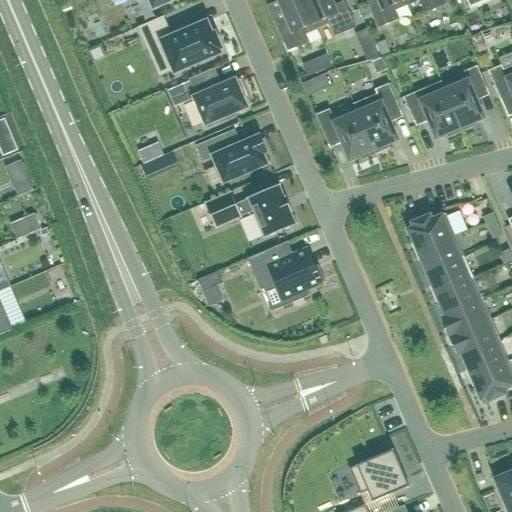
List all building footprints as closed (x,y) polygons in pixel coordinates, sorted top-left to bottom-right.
[(149,0),(153,8),(172,0),(149,0)] [(263,0),(267,13),(279,10),(276,0),(263,0)] [(317,29),(304,0),(278,0),(286,18),(275,23),(287,52),(309,43),(305,34),(317,29)] [(304,0),(317,29),(329,24),(334,37),(355,28),(344,1),(333,6),(330,0),(304,0)] [(368,7),(378,29),(399,19),(395,11),(407,6),(404,0),(378,0),(379,2),(368,7)] [(404,0),(407,6),(419,1),(424,14),(446,5),(443,0),(404,0)] [(465,0),(470,10),(491,1),(490,0),(465,0)] [(168,31),(162,17),(138,27),(144,41),(168,31)] [(174,73),(220,53),(218,50),(221,49),(214,33),(212,34),(206,22),(161,41),(174,73)] [(507,30),(488,36),(491,46),(510,40),(507,30)] [(431,65),(437,76),(450,69),(444,59),(431,65)] [(487,90),(477,66),(463,72),(465,76),(443,86),(442,86),(461,133),(476,126),(474,122),(483,118),(474,96),(487,90)] [(511,66),(503,70),(501,66),(488,71),(500,100),(511,94),(511,66)] [(234,80),(219,87),(217,81),(219,80),(214,69),(188,80),(196,97),(194,98),(205,124),(246,107),(242,98),(246,96),(239,81),(235,83),(234,80)] [(461,133),(442,86),(443,86),(441,82),(403,98),(413,121),(426,116),(436,138),(445,134),(447,139),(461,133)] [(355,109),(375,155),(390,148),(388,144),(397,140),(387,118),(400,112),(388,84),(374,90),(376,94),(353,105),(355,109)] [(375,155),(355,109),(333,118),(329,109),(316,115),(315,114),(314,114),(327,145),(328,144),(328,143),(340,138),(349,160),(358,157),(360,161),(375,155)] [(224,182),(266,164),(262,154),(265,152),(259,137),(229,149),(223,135),(195,147),(202,162),(213,158),(224,182)] [(295,226),(277,185),(245,199),(245,201),(233,206),(228,193),(202,205),(213,230),(239,219),(239,218),(251,212),(262,240),(295,226)] [(483,217),(488,228),(497,224),(493,213),(483,217)] [(408,230),(417,252),(455,236),(445,214),(431,220),(429,216),(412,223),(414,228),(408,230)] [(497,224),(488,228),(492,239),(502,235),(497,224)] [(417,252),(426,273),(464,257),(455,236),(417,252)] [(280,245),(247,259),(261,291),(276,284),(285,306),(308,296),(306,291),(325,282),(318,265),(314,267),(307,249),(286,258),(280,245)] [(511,258),(508,249),(499,254),(504,265),(511,260),(511,258)] [(464,257),(426,273),(435,294),(472,278),(464,257)] [(481,299),(472,278),(435,294),(444,315),(481,299)] [(442,318),(450,337),(490,319),(481,299),(444,315),(445,317),(442,318)] [(0,300),(0,335),(13,330),(0,300)] [(499,340),(490,319),(450,337),(458,355),(461,354),(462,356),(499,340)] [(499,340),(462,356),(471,377),(508,361),(499,340)] [(511,369),(508,361),(471,377),(481,399),(486,397),(488,401),(505,394),(503,389),(511,385),(511,369)] [(372,502),(409,486),(405,477),(402,479),(399,472),(402,471),(393,450),(391,450),(389,445),(372,452),(374,458),(349,469),(360,494),(367,491),(372,502)] [(511,511),(511,473),(497,480),(510,511),(511,511)]
